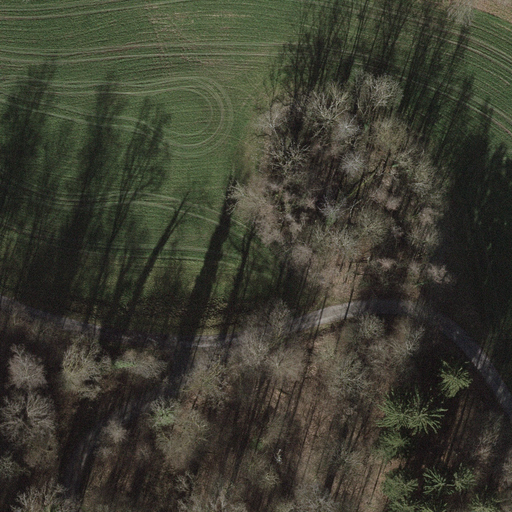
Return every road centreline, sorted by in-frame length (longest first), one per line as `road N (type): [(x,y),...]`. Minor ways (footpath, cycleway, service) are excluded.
road 1 (track): [(74,511),(74,467),(102,426),(186,376),(198,345),(97,333),(0,300)]
road 2 (track): [(511,412),(478,356),(411,302),(198,345)]
